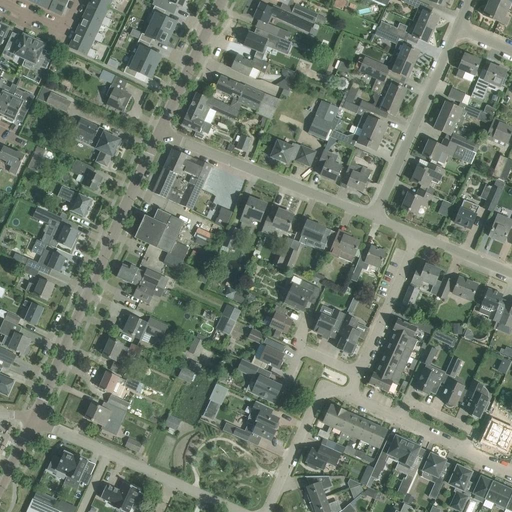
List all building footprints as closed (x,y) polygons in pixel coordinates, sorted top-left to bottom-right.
[(51,10),(55,0),(42,0),(40,5),(51,10)] [(61,15),(68,0),(55,0),(51,10),(61,15)] [(109,9),(92,0),(84,16),(102,25),(109,28),(112,21),(105,18),(109,9)] [(121,0),(91,0),(92,0),(109,9),(113,0),(114,0),(120,3),(121,0)] [(161,0),(158,8),(166,11),(173,15),(177,6),(182,8),(186,0),(161,0)] [(342,0),(335,0),(332,6),(341,10),(345,1),(342,0)] [(422,3),(417,1),(414,0),(401,0),(401,1),(419,10),(422,3)] [(511,0),(490,0),(489,3),(507,10),(511,12),(511,9),(511,0)] [(504,18),(507,10),(489,3),(484,16),(506,25),(508,20),(504,18)] [(272,9),(270,8),(261,4),(255,19),(266,23),(269,14),(309,32),(312,27),(314,23),(292,14),(291,13),(289,17),(272,9)] [(295,6),(292,14),(314,23),(316,19),(318,15),(296,5),(295,6)] [(170,34),(175,23),(163,17),(166,11),(155,6),(152,13),(156,15),(151,25),(170,34)] [(439,17),(430,13),(424,10),(421,17),(415,14),(412,21),(418,24),(433,30),(436,24),(438,25),(440,19),(438,18),(439,17)] [(98,33),(102,25),(84,16),(77,32),(95,40),(101,43),(105,36),(98,33)] [(405,40),(408,34),(381,22),(378,28),(399,37),(405,40)] [(0,23),(0,44),(4,37),(6,38),(9,31),(7,30),(8,28),(1,25),(2,25),(0,23)] [(427,43),(433,30),(418,24),(412,37),(427,43)] [(165,45),(170,34),(151,25),(147,36),(142,33),(139,40),(150,45),(153,39),(165,45)] [(399,37),(378,28),(375,35),(396,45),(399,37)] [(249,32),(243,46),(263,53),(267,41),(277,44),(275,48),(288,53),(292,43),(257,29),(255,35),(249,32)] [(91,49),(95,40),(77,32),(70,48),(94,59),(97,52),(91,49)] [(33,39),(34,37),(28,35),(28,37),(24,35),(18,46),(8,42),(2,54),(14,60),(16,55),(25,60),(34,40),(33,39)] [(41,43),(42,41),(37,39),(36,41),(34,40),(25,60),(46,69),(52,56),(42,52),(45,45),(41,43)] [(148,50),(150,45),(139,40),(136,46),(141,48),(136,58),(132,56),(131,56),(155,67),(160,56),(148,50)] [(419,52),(410,48),(404,46),(401,53),(395,50),(392,56),(413,65),(419,52)] [(474,76),(477,70),(480,61),(465,54),(456,77),(462,79),(465,72),(474,76)] [(155,67),(131,56),(124,73),(135,78),(137,72),(150,78),(155,67)] [(269,64),(264,62),(254,58),(252,63),(238,56),(232,69),(241,73),(248,76),(252,68),(264,74),(269,64)] [(408,78),(413,65),(392,56),(389,62),(396,65),(393,72),(388,70),(389,68),(364,58),(361,65),(394,79),(396,73),(408,78)] [(115,69),(118,63),(108,59),(106,65),(115,69)] [(347,70),(349,65),(341,62),(337,71),(342,72),(343,74),(344,74),(348,72),(348,71),(347,70)] [(91,65),(88,70),(101,76),(103,71),(91,65)] [(392,84),(394,79),(361,65),(359,71),(382,81),(377,93),(401,104),(407,91),(392,84)] [(505,75),(506,72),(491,65),(484,81),(483,85),(478,82),(479,79),(472,95),(483,100),(488,88),(498,92),(499,87),(500,87),(501,84),(503,85),(507,76),(505,75)] [(284,89),(288,91),(295,74),(282,69),(281,73),(282,75),(283,76),(285,78),(285,80),(276,85),(275,86),(284,89)] [(110,89),(106,96),(110,98),(107,105),(115,108),(124,113),(132,96),(124,92),(124,91),(128,81),(116,76),(110,89)] [(264,94),(254,90),(245,86),(244,87),(221,77),(215,89),(224,93),(234,98),(230,107),(233,108),(234,107),(240,109),(242,104),(258,111),(257,114),(261,116),(266,118),(271,120),(272,118),(279,101),(264,94)] [(13,96),(18,87),(12,84),(8,94),(2,91),(0,96),(0,116),(3,118),(4,116),(13,96)] [(471,97),(461,93),(452,89),(448,97),(461,103),(467,106),(471,97)] [(71,103),(52,94),(53,92),(48,90),(43,100),(47,103),(67,112),(71,103)] [(27,112),(35,97),(25,92),(21,100),(13,96),(4,116),(8,118),(7,120),(12,122),(13,120),(15,121),(20,109),(27,112)] [(361,102),(359,107),(374,114),(376,108),(380,110),(386,113),(395,117),(401,104),(377,93),(375,92),(373,97),(375,102),(373,104),(372,105),(362,101),(361,102)] [(207,98),(197,94),(196,93),(187,114),(204,122),(210,124),(216,112),(229,117),(235,120),(240,109),(234,107),(233,108),(230,107),(217,101),(208,97),(207,98)] [(345,101),(348,96),(345,95),(340,106),(343,107),(343,108),(356,114),(359,107),(345,101)] [(335,118),(339,109),(330,105),(323,102),(316,117),(316,116),(315,117),(317,118),(310,133),(309,132),(308,133),(325,141),(330,129),(335,118)] [(445,103),(440,116),(460,125),(464,119),(465,119),(467,115),(477,120),(478,117),(481,112),(467,106),(461,103),(458,109),(445,103)] [(204,122),(187,114),(181,126),(196,132),(199,134),(201,135),(202,132),(208,135),(212,125),(210,124),(204,122)] [(387,126),(378,122),(362,115),(357,128),(381,138),(387,126)] [(456,135),(460,125),(440,116),(434,129),(452,137),(450,142),(476,153),(478,148),(475,146),(476,144),(456,135)] [(335,118),(330,129),(333,131),(335,131),(337,125),(339,124),(342,121),(335,118)] [(115,154),(116,153),(115,151),(116,148),(117,147),(118,147),(120,143),(119,142),(120,140),(107,134),(108,131),(81,119),(77,128),(101,139),(98,146),(114,154),(115,154)] [(491,128),(487,137),(507,145),(511,136),(511,133),(511,131),(511,128),(505,126),(504,127),(502,126),(503,122),(494,119),(491,128)] [(107,167),(114,154),(98,146),(101,139),(77,128),(74,133),(74,134),(72,139),(90,147),(91,145),(92,145),(91,147),(97,149),(102,152),(101,152),(96,162),(107,167)] [(376,151),(381,138),(357,128),(351,141),(367,147),(376,151)] [(335,131),(333,131),(330,129),(325,141),(328,142),(330,137),(338,141),(344,143),(347,136),(335,131)] [(246,153),(252,139),(242,136),(237,149),(246,153)] [(476,153),(450,142),(444,140),(441,147),(429,141),(422,156),(437,162),(441,152),(452,157),(471,165),(476,153)] [(310,167),(313,158),(316,152),(301,146),(295,144),(293,147),(277,141),(270,158),(287,164),(290,156),(296,159),(295,161),(310,167)] [(321,158),(318,167),(323,169),(321,176),(336,182),(339,173),(341,167),(337,157),(337,156),(336,155),(335,152),(331,153),(328,152),(330,148),(326,146),(324,152),(321,158)] [(0,154),(0,159),(7,162),(6,164),(11,167),(9,172),(16,175),(25,156),(17,152),(17,153),(4,147),(0,154)] [(39,173),(46,158),(48,151),(45,150),(39,147),(28,169),(39,173)] [(192,210),(211,167),(172,150),(153,193),(192,210)] [(500,179),(508,159),(500,156),(492,176),(500,179)] [(511,160),(508,159),(500,179),(506,181),(511,164),(511,160)] [(96,169),(87,165),(76,160),(71,171),(79,175),(76,181),(82,184),(97,191),(102,179),(93,174),(96,169)] [(370,171),(361,168),(350,163),(344,179),(349,181),(347,186),(362,192),(370,171)] [(444,170),(438,168),(429,164),(427,170),(418,166),(411,181),(428,188),(431,181),(438,185),(444,170)] [(486,184),(480,197),(487,200),(483,209),(492,213),(502,190),(493,186),(493,187),(486,184)] [(92,201),(83,197),(68,190),(63,199),(74,204),(71,211),(76,213),(85,217),(86,216),(87,215),(88,213),(88,211),(89,207),(91,206),(92,204),(92,203),(92,201)] [(418,198),(408,193),(402,208),(416,214),(421,205),(428,208),(433,196),(419,190),(421,191),(418,198)] [(260,222),(263,214),(267,205),(250,198),(241,221),(250,224),(252,218),(260,222)] [(460,209),(455,223),(471,229),(476,216),(476,215),(479,207),(464,200),(460,209)] [(443,201),(438,214),(447,217),(452,205),(443,201)] [(76,238),(77,236),(77,235),(78,232),(64,225),(66,220),(38,207),(36,211),(45,215),(42,221),(56,228),(49,245),(56,248),(58,243),(71,248),(75,238),(76,238)] [(214,224),(226,228),(232,212),(219,207),(214,224)] [(135,238),(144,242),(155,247),(171,254),(183,260),(189,248),(175,242),(184,222),(172,216),(158,210),(153,220),(145,216),(139,228),(135,238)] [(287,232),(290,225),(294,216),(279,210),(276,216),(270,213),(266,223),(263,231),(272,235),(275,228),(287,232)] [(504,243),(508,234),(511,222),(511,221),(498,216),(489,237),(504,243)] [(304,231),(299,243),(305,245),(308,238),(326,245),(331,231),(308,221),(304,231)] [(222,245),(230,248),(232,249),(240,231),(231,227),(223,246),(222,245)] [(351,263),(360,242),(331,231),(326,245),(325,247),(331,249),(329,254),(351,263)] [(287,238),(282,249),(289,252),(290,250),(294,240),(287,238)] [(37,240),(32,252),(40,256),(37,263),(38,264),(41,265),(41,266),(42,266),(42,265),(48,267),(52,269),(60,273),(66,258),(54,253),(54,254),(45,250),(48,245),(37,240)] [(368,264),(370,265),(380,268),(386,253),(371,247),(369,251),(364,248),(359,258),(356,267),(351,280),(357,282),(362,269),(365,270),(368,264)] [(253,257),(258,259),(262,250),(257,248),(253,257)] [(286,260),(284,265),(291,268),(292,265),(297,253),(290,250),(289,252),(286,260)] [(275,256),(272,265),(282,269),(284,265),(286,260),(275,256)] [(24,257),(21,263),(26,265),(26,266),(35,269),(39,271),(40,271),(39,270),(39,271),(35,269),(38,264),(37,263),(29,259),(24,257)] [(402,307),(399,313),(409,316),(412,309),(419,290),(420,287),(422,281),(434,286),(438,276),(441,270),(426,264),(423,270),(417,268),(417,269),(412,282),(411,283),(413,284),(411,287),(410,287),(402,305),(402,307)] [(131,266),(130,268),(123,265),(117,278),(138,287),(142,279),(165,289),(169,279),(161,275),(160,276),(146,270),(145,272),(131,266)] [(25,267),(23,272),(36,278),(39,271),(35,269),(26,266),(25,267)] [(202,273),(198,281),(205,284),(209,276),(202,273)] [(315,273),(312,281),(317,283),(320,275),(315,273)] [(315,303),(319,294),(321,289),(293,277),(290,284),(293,285),(285,303),(303,311),(308,300),(315,303)] [(478,285),(459,278),(456,286),(452,284),(453,281),(444,278),(443,278),(436,296),(446,300),(449,292),(453,293),(453,294),(471,301),(478,285)] [(162,296),(165,289),(142,279),(138,287),(134,297),(148,303),(153,292),(162,296)] [(54,286),(45,282),(41,280),(38,287),(29,283),(26,291),(34,295),(47,301),(54,286)] [(233,300),(242,304),(247,293),(238,289),(233,300)] [(482,306),(480,311),(481,314),(492,318),(491,321),(499,324),(505,309),(506,306),(500,303),(503,295),(488,289),(484,298),(481,306),(482,306)] [(44,308),(35,304),(33,303),(32,304),(25,300),(23,306),(30,309),(25,321),(36,326),(44,308)] [(223,316),(236,322),(241,312),(228,305),(223,316)] [(287,310),(278,306),(276,305),(273,313),(276,314),(270,327),(286,334),(293,321),(284,317),(287,310)] [(511,306),(510,311),(505,309),(499,324),(497,330),(509,335),(511,328),(511,306)] [(345,315),(337,311),(334,309),(330,319),(319,314),(315,322),(317,323),(314,332),(328,338),(333,328),(339,330),(345,315)] [(8,313),(5,319),(18,325),(21,319),(8,313)] [(346,315),(345,315),(339,330),(337,334),(337,335),(338,334),(342,336),(337,349),(351,355),(351,353),(353,354),(357,346),(355,345),(360,333),(354,330),(357,323),(350,320),(351,318),(346,315)] [(230,335),(236,322),(223,316),(216,329),(230,335)] [(161,323),(159,322),(150,318),(147,324),(131,317),(124,332),(134,336),(137,338),(141,339),(144,332),(162,340),(168,326),(161,323)] [(398,319),(393,330),(394,331),(395,330),(412,338),(417,329),(432,335),(435,328),(415,318),(411,325),(398,319)] [(4,319),(1,326),(5,328),(2,334),(13,339),(9,348),(14,350),(23,354),(24,353),(27,354),(29,348),(27,347),(30,340),(21,336),(19,335),(22,328),(4,319)] [(462,324),(454,324),(454,335),(462,335),(462,324)] [(258,343),(260,341),(263,334),(252,329),(248,339),(258,343)] [(471,332),(467,329),(463,338),(472,342),(473,337),(471,332)] [(418,340),(412,338),(395,330),(394,331),(390,341),(412,352),(418,340)] [(436,331),(432,338),(453,348),(456,340),(436,331)] [(205,342),(196,338),(189,352),(198,356),(205,342)] [(286,347),(277,343),(266,338),(263,345),(266,347),(259,361),(279,370),(283,362),(282,361),(285,355),(283,354),(286,347)] [(110,340),(103,355),(112,359),(116,361),(120,352),(131,357),(132,353),(139,356),(143,349),(132,344),(130,349),(123,346),(123,345),(119,344),(110,340)] [(408,362),(412,352),(390,341),(385,352),(408,362)] [(425,350),(420,362),(429,367),(437,350),(427,346),(425,350)] [(0,365),(3,367),(9,370),(11,364),(12,364),(16,356),(0,348),(0,365)] [(403,373),(408,362),(385,352),(380,363),(403,373)] [(453,357),(445,374),(455,378),(462,361),(453,357)] [(511,362),(504,358),(498,371),(505,375),(511,362)] [(254,378),(259,367),(242,360),(237,370),(252,378),(254,378)] [(188,368),(198,373),(201,365),(191,361),(188,368)] [(124,375),(127,368),(114,363),(111,369),(124,375)] [(398,385),(403,373),(380,363),(375,374),(393,382),(392,382),(398,385)] [(0,392),(8,396),(14,381),(0,374),(0,373),(3,367),(0,365),(0,392)] [(190,384),(195,373),(183,367),(178,378),(190,384)] [(429,395),(430,394),(430,393),(436,395),(441,382),(436,380),(438,375),(424,369),(415,389),(417,390),(417,392),(422,394),(424,393),(429,395)] [(107,372),(99,388),(108,392),(112,394),(117,384),(124,387),(136,393),(137,391),(139,386),(140,383),(128,377),(127,381),(119,378),(116,376),(107,372)] [(375,374),(374,373),(369,384),(388,392),(392,382),(393,382),(375,374)] [(252,378),(245,393),(247,393),(248,391),(252,393),(265,399),(274,403),(280,391),(281,387),(277,385),(260,377),(258,380),(254,378),(252,378)] [(466,397),(468,391),(463,389),(464,387),(450,381),(441,401),(446,403),(446,404),(446,405),(447,405),(447,406),(448,407),(449,407),(450,408),(451,408),(452,408),(452,407),(453,407),(455,407),(457,401),(463,403),(466,397)] [(468,391),(466,397),(471,399),(465,412),(472,415),(473,416),(474,418),(475,418),(477,418),(478,418),(480,418),(483,411),(486,412),(490,403),(487,402),(488,399),(486,398),(487,397),(487,395),(485,391),(484,390),(482,389),(483,387),(472,382),(468,391)] [(213,391),(210,399),(221,404),(225,397),(213,391)] [(126,411),(129,404),(111,396),(108,403),(126,411)] [(211,401),(204,416),(213,421),(221,405),(211,401)] [(126,412),(113,406),(104,402),(102,408),(92,404),(86,418),(104,426),(103,429),(116,434),(126,412)] [(273,409),(264,405),(256,402),(252,412),(249,418),(256,421),(276,431),(280,423),(278,422),(279,419),(274,417),(272,417),(271,415),(268,414),(271,409),(273,410),(273,409)] [(333,427),(341,409),(335,407),(335,408),(331,406),(328,411),(327,410),(324,417),(325,418),(323,423),(330,426),(327,433),(320,430),(317,436),(324,439),(328,441),(330,435),(333,427)] [(342,431),(350,414),(346,413),(346,412),(341,409),(333,427),(342,431)] [(351,436),(359,419),(350,414),(342,431),(351,436)] [(169,415),(165,426),(176,431),(181,420),(172,416),(169,415)] [(276,431),(256,421),(249,418),(247,423),(256,427),(253,433),(262,437),(264,437),(265,439),(271,442),(276,431)] [(361,440),(368,423),(359,419),(351,436),(361,440)] [(490,430),(484,441),(496,446),(504,428),(494,424),(494,423),(488,420),(485,428),(490,430)] [(227,423),(223,431),(233,435),(236,428),(227,423)] [(370,444),(378,427),(368,423),(361,440),(370,444)] [(370,444),(380,448),(387,431),(378,427),(370,444)] [(247,442),(250,434),(236,428),(233,435),(247,442)] [(496,446),(507,452),(511,440),(511,431),(504,428),(496,446)] [(401,437),(400,438),(396,436),(392,446),(386,443),(387,441),(374,469),(366,486),(368,488),(370,488),(374,479),(377,480),(381,472),(382,472),(387,462),(386,461),(389,455),(399,460),(409,439),(408,439),(407,439),(401,437)] [(139,452),(142,444),(130,438),(126,446),(139,452)] [(410,441),(411,440),(409,439),(399,460),(399,462),(410,468),(405,479),(403,478),(397,493),(406,497),(423,457),(422,457),(422,459),(416,457),(420,447),(416,445),(417,443),(410,441)] [(341,454),(343,454),(346,448),(337,444),(334,450),(342,454),(341,454)] [(334,450),(330,449),(321,445),(318,452),(312,449),(305,462),(308,463),(307,466),(315,469),(316,467),(324,470),(327,463),(336,467),(341,454),(342,454),(334,450)] [(356,450),(347,446),(345,451),(354,456),(356,451),(356,450)] [(363,460),(365,455),(366,454),(359,451),(357,451),(356,451),(354,456),(363,460)] [(76,457),(65,452),(60,463),(53,460),(48,470),(56,474),(58,471),(68,475),(76,457)] [(427,464),(423,471),(433,475),(430,481),(435,483),(429,497),(436,500),(443,483),(447,474),(441,471),(445,462),(445,461),(439,458),(439,457),(438,456),(437,455),(435,455),(433,454),(433,455),(431,455),(427,464)] [(374,459),(365,455),(363,460),(371,463),(374,461),(374,459)] [(76,457),(68,475),(67,476),(79,481),(79,480),(88,485),(92,476),(83,472),(87,461),(76,456),(76,457)] [(452,477),(451,476),(448,483),(450,483),(449,484),(456,488),(454,492),(456,493),(450,507),(460,511),(462,511),(470,493),(464,490),(472,473),(465,470),(466,468),(460,465),(459,467),(457,466),(452,477)] [(366,486),(374,469),(368,466),(360,483),(366,486)] [(332,487),(330,481),(329,477),(305,477),(305,478),(310,477),(310,486),(307,487),(310,495),(308,496),(307,495),(310,503),(325,497),(323,490),(332,487)] [(493,482),(482,477),(474,495),(485,499),(493,482)] [(495,504),(503,487),(499,485),(500,483),(495,482),(495,483),(493,482),(494,482),(493,482),(485,499),(485,500),(495,504)] [(124,483),(120,491),(107,485),(101,498),(114,504),(113,507),(123,511),(129,511),(140,490),(124,483)] [(511,490),(503,487),(495,504),(505,509),(506,509),(511,495),(511,490)] [(379,492),(370,488),(368,488),(362,494),(375,500),(379,492)] [(36,491),(33,499),(43,504),(47,495),(36,491)] [(407,494),(403,502),(410,505),(414,498),(407,494)] [(338,501),(332,504),(328,505),(325,497),(310,503),(313,511),(313,510),(315,510),(315,511),(340,511),(342,511),(341,510),(341,511),(340,507),(338,501)] [(51,511),(53,508),(43,504),(33,499),(30,504),(33,505),(31,509),(36,511),(51,511)]
